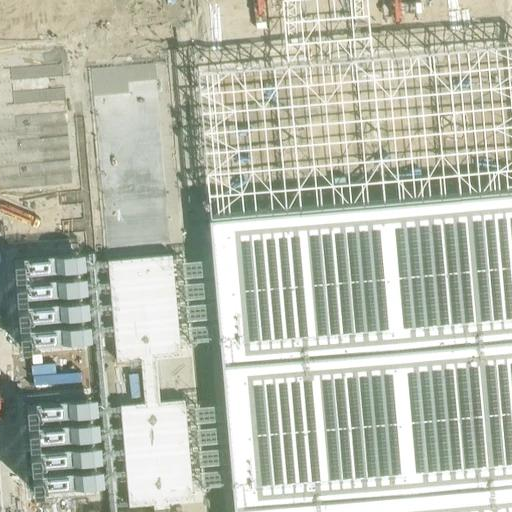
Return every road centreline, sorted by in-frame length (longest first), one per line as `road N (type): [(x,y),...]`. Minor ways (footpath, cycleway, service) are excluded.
road 1 (unknown): [(148,99),(129,151),(166,511)]
road 2 (unknown): [(286,0),(148,99)]
road 3 (unknown): [(148,99),(0,167)]
